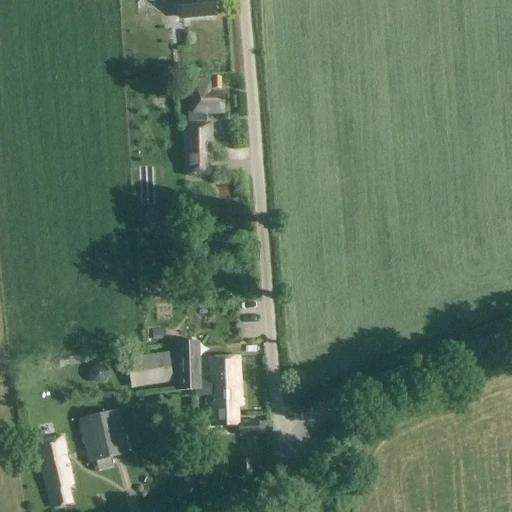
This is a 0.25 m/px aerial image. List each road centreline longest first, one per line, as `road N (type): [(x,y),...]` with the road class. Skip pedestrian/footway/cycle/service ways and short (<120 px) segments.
road 1 (unclassified): [(293,450),(273,393),(242,0)]
road 2 (unclassified): [(293,450),(314,419),(355,391),(511,335)]
